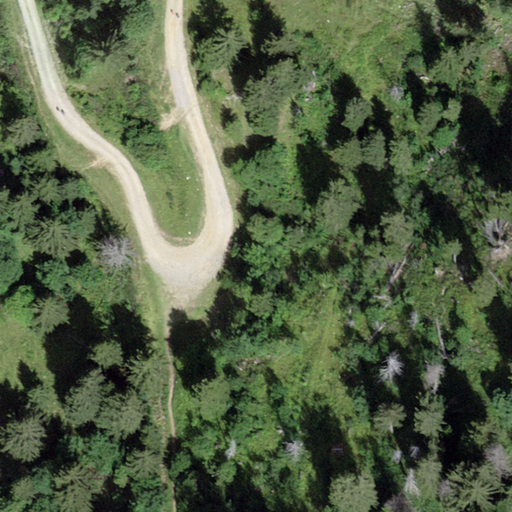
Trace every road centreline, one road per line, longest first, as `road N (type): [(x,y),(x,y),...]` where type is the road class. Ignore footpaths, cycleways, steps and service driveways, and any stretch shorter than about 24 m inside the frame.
road 1 (track): [(172,0),(184,85),(255,242),(253,262),(225,282),(183,267)]
road 2 (track): [(183,267),(64,115),(31,0)]
